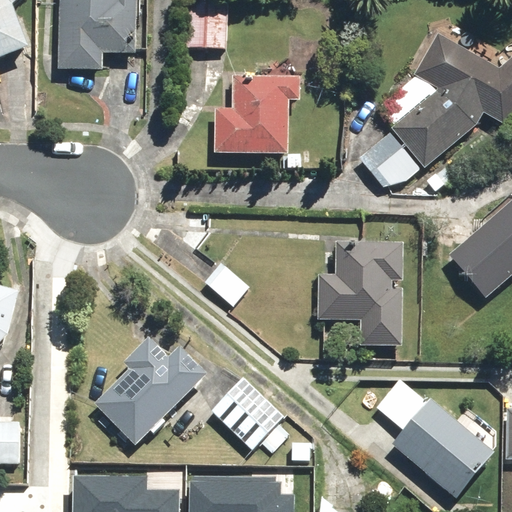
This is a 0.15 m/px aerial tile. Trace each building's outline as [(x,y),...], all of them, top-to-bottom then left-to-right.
[(18,5),(14,0),(0,0),(0,60),(36,47),(18,5)] [(63,0),(63,70),(107,70),(108,54),(141,55),(141,0),(63,0)] [(193,0),(191,49),(230,50),(232,1),(199,0),(193,0)] [(429,170),(482,127),(487,117),(488,114),(509,126),(511,123),(511,63),(505,70),(445,34),(419,76),(421,78),(382,110),(399,127),(396,129),(429,170)] [(220,111),(220,155),(295,156),(296,102),(306,102),(306,79),(238,78),(238,111),(220,111)] [(426,172),(395,134),(363,161),(411,184),(426,172)] [(511,282),(511,208),(454,256),(490,300),(511,282)] [(410,283),(410,244),(342,243),(342,276),(324,276),(323,321),(365,322),(365,348),(409,348),(410,290),(399,290),(399,283),(410,283)] [(254,290),(225,265),(209,284),(238,308),(254,290)] [(0,286),(0,351),(16,337),(28,294),(0,286)] [(99,405),(141,448),(214,375),(187,348),(176,358),(157,339),(131,365),(136,370),(99,405)] [(247,377),(214,411),(256,452),(289,418),(247,377)] [(432,404),(405,382),(381,409),(408,432),(432,404)] [(408,432),(397,445),(463,501),(503,454),(437,398),(432,404),(408,432)] [(0,464),(23,465),(24,424),(0,423),(0,464)] [(315,445),(296,445),(296,462),(314,463),(315,445)] [(146,477),(73,476),(72,511),(178,511),(179,491),(146,491),(146,477)] [(280,483),(191,482),(190,511),(293,511),(294,496),(280,496),(280,483)] [(344,511),(327,498),(325,511),(344,511)]
